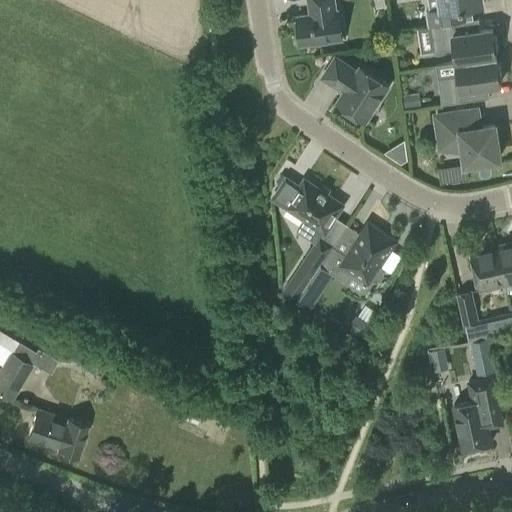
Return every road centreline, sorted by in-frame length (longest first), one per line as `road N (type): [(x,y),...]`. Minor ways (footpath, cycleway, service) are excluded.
road 1 (residential): [(511,197),(435,205),(288,114),(270,86),(256,0)]
road 2 (unclassified): [(148,511),(0,458)]
road 3 (residential): [(374,511),(511,483)]
